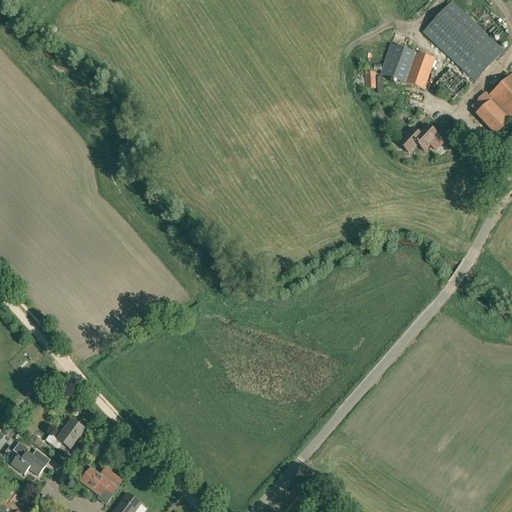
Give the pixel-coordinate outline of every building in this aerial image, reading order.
[(474,82),(503,52),(451,3),(423,34),(474,82)] [(391,46),(380,75),(424,91),(435,61),(391,46)] [(365,90),(377,89),(375,73),(364,73),(365,90)] [(511,120),(511,76),(511,75),(489,96),(492,100),(490,101),(509,122),(511,120)] [(438,86),(443,92),(447,89),(442,83),(438,86)] [(435,151),(443,142),(426,126),(418,135),(412,129),(398,144),(408,153),(416,145),(424,152),(429,146),(435,151)] [(453,150),(462,153),(468,138),(459,135),(453,150)] [(15,429),(24,435),(27,431),(24,429),(28,425),(22,420),(15,429)] [(85,430),(86,427),(80,422),(77,424),(71,420),(57,439),(51,434),(46,441),(58,451),(64,444),(71,449),(85,430)] [(32,456),(27,453),(29,450),(19,443),(13,452),(18,456),(11,466),(24,476),(28,470),(39,477),(46,467),(42,464),(46,458),(36,451),(32,456)] [(107,469),(101,476),(91,469),(81,482),(100,497),(106,490),(113,495),(123,481),(107,469)] [(11,509),(8,511),(23,511),(20,509),(19,511),(11,505),(12,503),(17,496),(18,496),(11,491),(2,502),(11,509)] [(135,511),(141,505),(128,496),(116,511),(135,511)]
